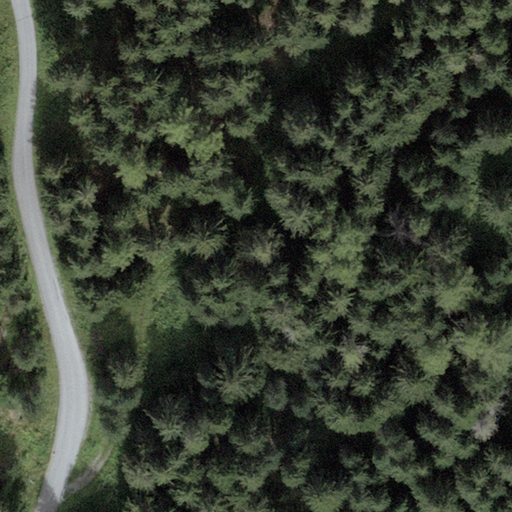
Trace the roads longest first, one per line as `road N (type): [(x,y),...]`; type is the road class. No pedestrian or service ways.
road 1 (track): [(48,501),(94,468),(122,415),(133,381),(136,309),(149,278),(243,204),(291,118),(394,0)]
road 2 (unclassified): [(44,511),(70,422),(72,374),(42,262),(7,0)]
